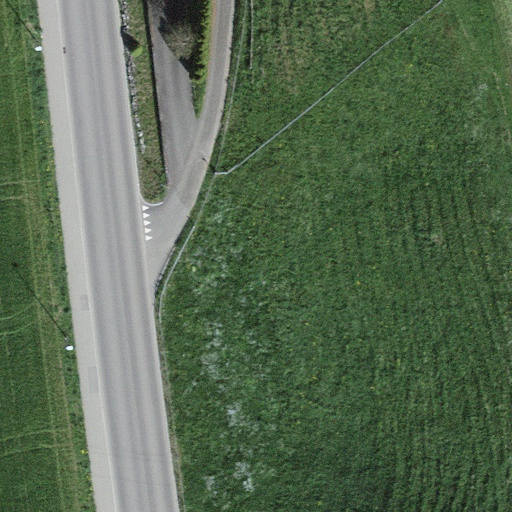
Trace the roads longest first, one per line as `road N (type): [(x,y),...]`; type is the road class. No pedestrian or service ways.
road 1 (unclassified): [(235,0),(210,160),(153,256),(118,277)]
road 2 (tertiary): [(118,277),(89,0)]
road 3 (tertiary): [(143,511),(118,277)]
